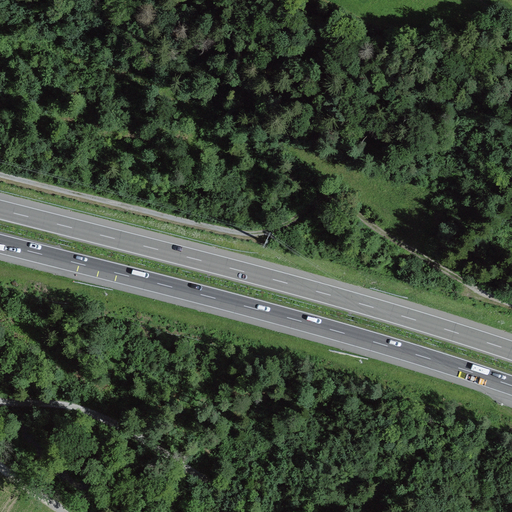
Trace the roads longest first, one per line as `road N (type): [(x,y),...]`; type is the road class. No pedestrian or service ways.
road 1 (motorway): [(0,243),(511,385)]
road 2 (motorway): [(511,351),(0,209)]
road 3 (track): [(0,401),(67,404),(259,511)]
